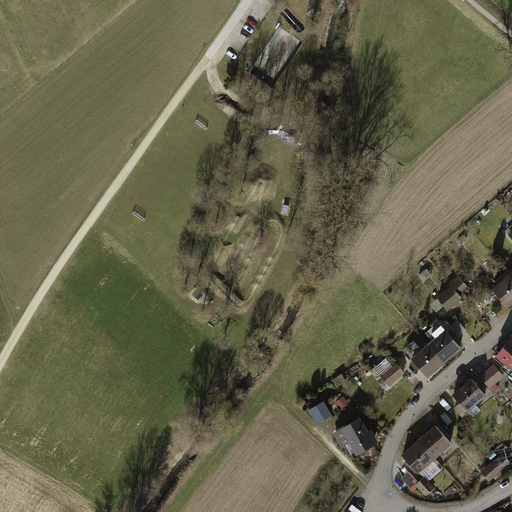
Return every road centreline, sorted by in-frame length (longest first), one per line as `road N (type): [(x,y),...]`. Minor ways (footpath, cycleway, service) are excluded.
road 1 (track): [(0,370),(96,214),(206,60)]
road 2 (residential): [(378,503),(390,445),(406,417),(511,322)]
road 3 (track): [(285,403),(379,492)]
